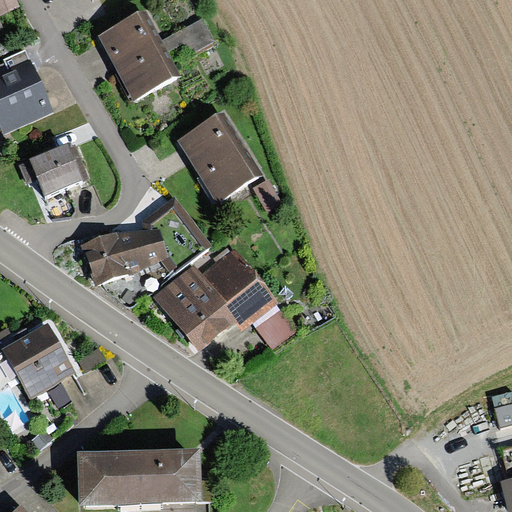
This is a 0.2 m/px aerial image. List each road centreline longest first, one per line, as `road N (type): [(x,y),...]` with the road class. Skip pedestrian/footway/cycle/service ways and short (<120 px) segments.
road 1 (residential): [(18,253),(49,233),(103,223),(131,195),(131,170),(30,0)]
road 2 (tertiary): [(395,511),(167,361)]
road 3 (residential): [(167,361),(0,491)]
road 4 (tertiary): [(167,361),(18,253)]
